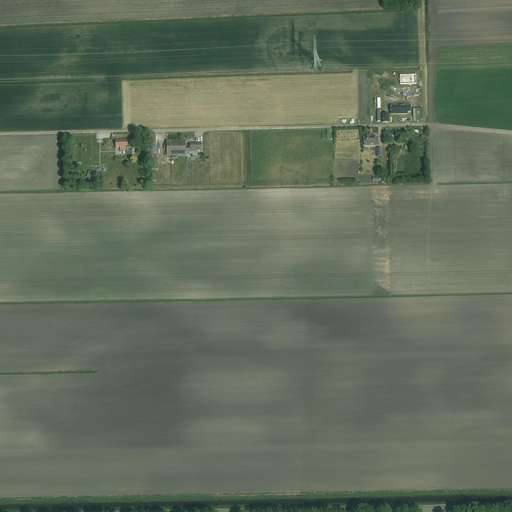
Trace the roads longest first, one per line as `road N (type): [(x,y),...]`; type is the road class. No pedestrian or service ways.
road 1 (track): [(0,134),(393,125),(511,132)]
road 2 (unclassified): [(511,508),(294,511)]
